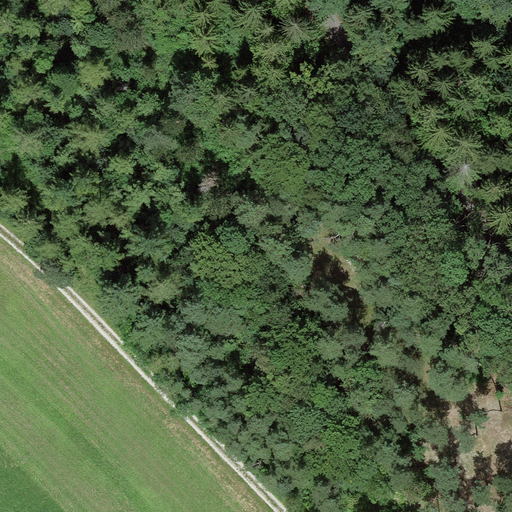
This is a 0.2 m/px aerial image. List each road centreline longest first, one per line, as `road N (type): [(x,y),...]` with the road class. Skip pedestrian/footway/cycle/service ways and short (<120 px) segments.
road 1 (track): [(284,511),(0,228)]
road 2 (unclassified): [(511,265),(437,178),(316,0)]
road 3 (track): [(120,345),(104,292),(0,144)]
